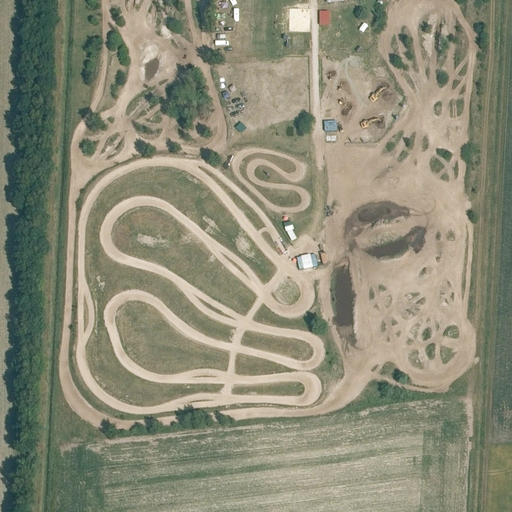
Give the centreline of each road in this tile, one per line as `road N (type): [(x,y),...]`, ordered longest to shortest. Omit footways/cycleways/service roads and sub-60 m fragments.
road 1 (track): [(104,0),(107,63),(75,151),(63,374),(75,403),(129,425),(315,414),(335,406),(354,381)]
road 2 (track): [(307,281),(332,266),(346,213),(340,172),(317,139),(313,0)]
road 3 (track): [(75,151),(89,165),(106,165),(189,140),(213,122),(202,0)]
